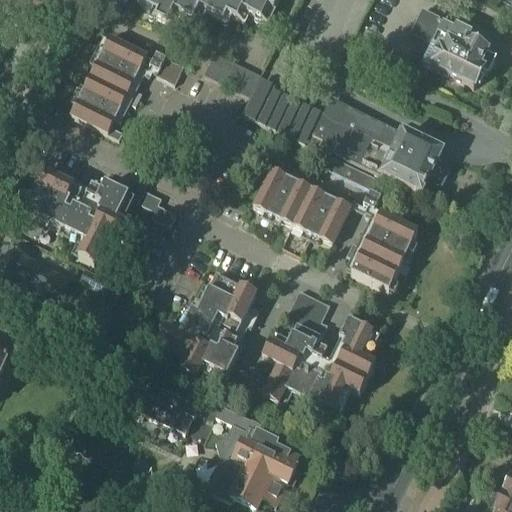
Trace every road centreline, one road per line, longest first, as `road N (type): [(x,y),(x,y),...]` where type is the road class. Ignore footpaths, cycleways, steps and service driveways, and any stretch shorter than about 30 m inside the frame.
road 1 (secondary): [(385,511),(511,254)]
road 2 (residential): [(191,197),(6,106)]
